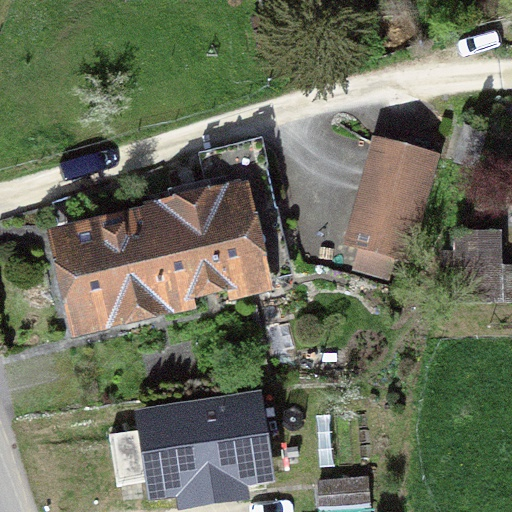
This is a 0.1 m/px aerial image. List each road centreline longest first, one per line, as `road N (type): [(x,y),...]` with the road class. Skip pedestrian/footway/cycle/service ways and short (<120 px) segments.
road 1 (residential): [(356,87),(0,195)]
road 2 (track): [(356,87),(511,29)]
